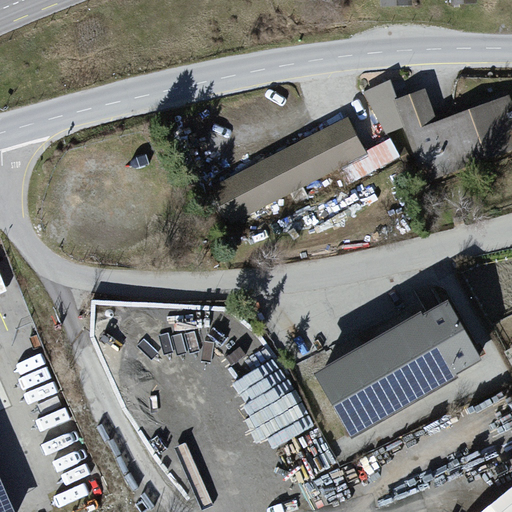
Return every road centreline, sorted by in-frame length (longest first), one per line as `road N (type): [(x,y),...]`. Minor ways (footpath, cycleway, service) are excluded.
road 1 (residential): [(511,235),(310,279),(149,289),(70,276),(36,260),(0,198)]
road 2 (residential): [(0,132),(289,62),(511,53)]
road 3 (unknown): [(70,276),(74,330),(147,474),(180,511)]
